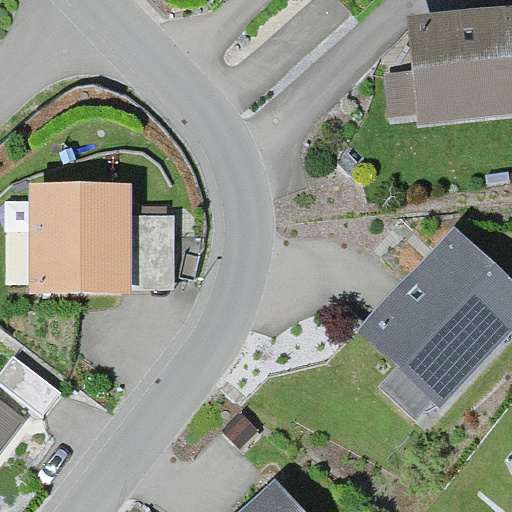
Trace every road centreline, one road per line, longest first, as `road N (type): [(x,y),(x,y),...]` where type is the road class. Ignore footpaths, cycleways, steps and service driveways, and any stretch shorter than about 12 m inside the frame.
road 1 (residential): [(96,0),(205,118),(242,188),(247,249),(202,359),(84,511)]
road 2 (residential): [(0,90),(96,0)]
